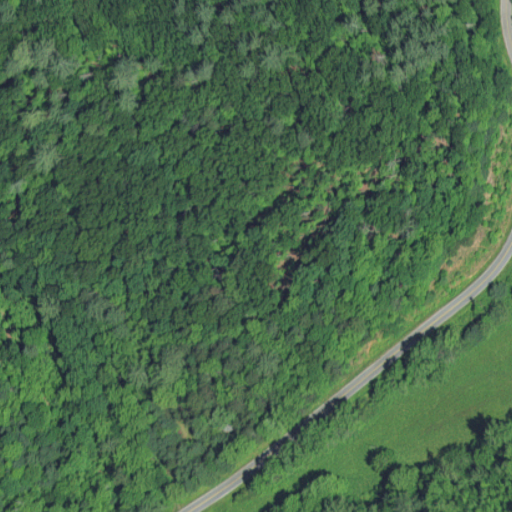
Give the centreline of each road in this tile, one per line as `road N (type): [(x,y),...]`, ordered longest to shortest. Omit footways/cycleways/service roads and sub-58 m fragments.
road 1 (tertiary): [(184,511),(283,441),(502,257),(511,238),(506,0)]
road 2 (track): [(214,492),(245,506),(276,490),(443,377),(511,319)]
